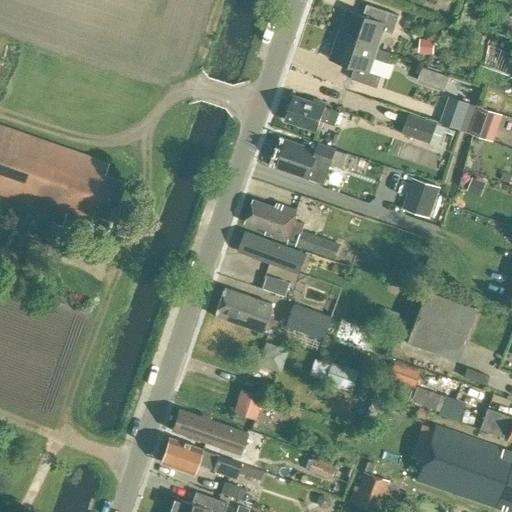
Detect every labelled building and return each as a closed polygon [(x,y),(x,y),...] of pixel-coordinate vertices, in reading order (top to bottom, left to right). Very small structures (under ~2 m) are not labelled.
[(345,10),(337,36),(378,50),(378,49),(384,32),(392,34),(398,16),(366,5),(363,16),(345,10)] [(378,50),(337,36),(328,60),(354,69),(350,79),(376,88),(380,77),(370,73),(375,59),(388,64),(391,53),(378,49),(378,50)] [(511,78),(511,56),(489,49),(482,69),(511,78)] [(417,69),(416,85),(446,86),(446,70),(417,69)] [(312,101),(293,95),(284,123),(316,133),(317,129),(321,130),(323,122),(335,126),(339,112),(325,108),(326,103),(313,99),(312,101)] [(448,97),(439,123),(473,135),(483,109),(448,97)] [(502,115),(483,109),(473,135),(493,141),(502,115)] [(437,125),(409,115),(402,135),(431,144),(437,125)] [(93,215),(110,221),(124,184),(104,177),(108,165),(0,127),(0,195),(65,219),(66,213),(90,222),(93,215)] [(322,185),(329,167),(331,167),(337,150),(320,145),(318,151),(287,141),(277,169),(322,185)] [(440,188),(412,178),(401,210),(429,219),(440,188)] [(298,241),(301,232),(304,224),(294,221),(298,210),(276,203),(275,207),(253,199),(244,225),(265,232),(264,236),(287,243),(288,238),(298,241)] [(57,244),(63,227),(48,222),(42,239),(57,244)] [(337,246),(301,232),(298,241),(296,245),(333,258),(337,246)] [(306,254),(245,233),(238,252),(299,273),(306,254)] [(37,256),(42,243),(18,235),(14,248),(37,256)] [(25,262),(3,246),(0,249),(0,265),(15,276),(25,262)] [(400,252),(393,271),(412,277),(419,259),(400,252)] [(283,294),(288,281),(265,272),(260,285),(283,294)] [(270,307),(224,290),(214,317),(260,334),(270,307)] [(475,309),(424,291),(405,343),(456,362),(475,309)] [(330,318),(292,305),(284,328),(321,342),(330,318)] [(387,313),(382,327),(393,331),(398,317),(387,313)] [(330,360),(322,379),(345,388),(352,369),(330,360)] [(412,389),(419,371),(393,361),(386,379),(412,389)] [(406,406),(411,395),(387,386),(383,398),(406,406)] [(254,417),(260,394),(237,387),(230,411),(254,417)] [(511,442),(511,418),(487,410),(479,431),(511,442)] [(179,411),(172,432),(239,455),(246,434),(179,411)] [(511,511),(511,455),(435,428),(432,435),(418,430),(409,458),(422,463),(416,483),(503,511),(511,511)] [(212,472),(235,480),(241,465),(218,457),(202,451),(184,444),(183,446),(169,441),(161,463),(194,475),(197,465),(212,470),(212,472)] [(338,467),(311,459),(306,472),(334,481),(338,467)] [(374,465),(366,463),(352,506),(370,511),(377,511),(387,481),(371,476),(374,465)] [(241,501),(245,490),(223,483),(219,494),(241,501)] [(172,498),(166,511),(223,511),(226,504),(195,493),(191,504),(172,498)] [(328,498),(323,496),(318,499),(317,503),(319,508),(324,510),(328,508),(330,503),(328,498)]
